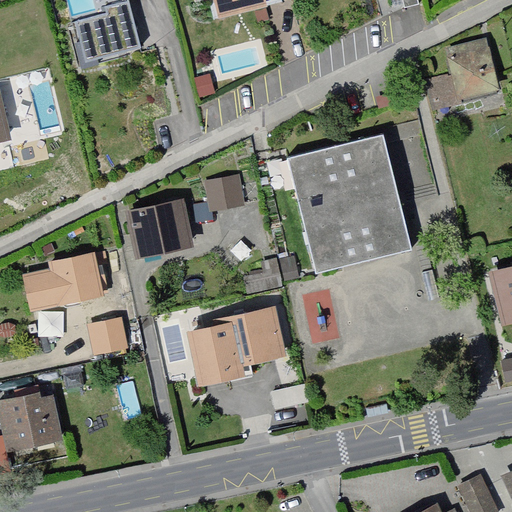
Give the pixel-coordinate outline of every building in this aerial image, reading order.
[(265,8),(262,0),(209,0),(214,20),(265,8)] [(412,0),(399,0),(402,15),(415,13),(412,0)] [(133,10),(68,24),(79,71),(143,56),(133,10)] [(496,98),(483,44),(444,54),(449,77),(423,83),(430,114),(496,98)] [(0,146),(10,145),(0,100),(0,146)] [(383,138),(285,162),(313,279),(411,255),(383,138)] [(243,210),(237,178),(202,185),(207,216),(243,210)] [(194,252),(182,201),(125,214),(136,265),(194,252)] [(94,256),(48,266),(57,307),(103,297),(94,256)] [(242,280),(245,299),(279,294),(273,262),(257,265),(259,277),(242,280)] [(511,325),(511,269),(487,275),(501,328),(511,325)] [(214,329),(185,335),(197,391),(250,380),(247,370),(282,363),(271,310),(213,322),(214,329)] [(121,321),(88,328),(94,357),(127,350),(121,321)] [(511,356),(500,358),(505,380),(511,378),(511,356)] [(49,394),(0,402),(0,439),(3,454),(59,444),(49,394)] [(511,473),(498,480),(511,506),(511,473)] [(493,511),(478,480),(456,491),(466,511),(493,511)]
